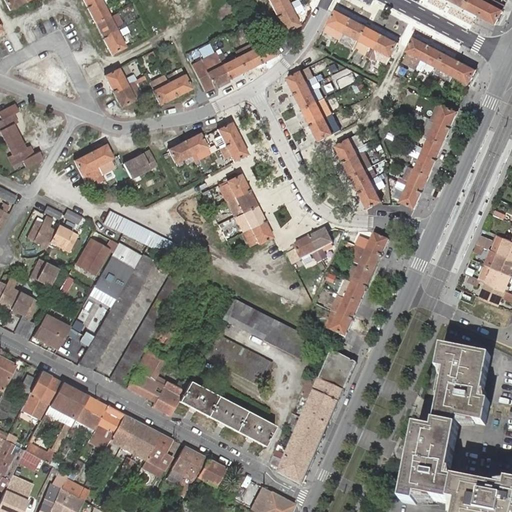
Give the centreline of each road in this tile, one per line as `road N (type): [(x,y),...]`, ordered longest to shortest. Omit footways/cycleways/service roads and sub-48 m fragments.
road 1 (residential): [(0,339),(315,504)]
road 2 (residential): [(255,89),(305,193),(332,219),(433,232)]
road 3 (residential): [(315,504),(407,292)]
road 4 (residential): [(433,232),(509,59)]
road 5 (unknown): [(219,107),(167,37),(76,78)]
road 6 (residential): [(98,121),(124,128),(172,121),(255,89)]
road 7 (residential): [(0,72),(59,43),(98,121)]
road 8 (residential): [(509,59),(395,0)]
